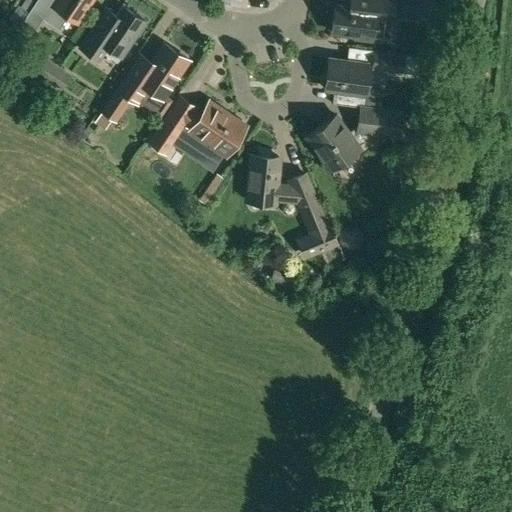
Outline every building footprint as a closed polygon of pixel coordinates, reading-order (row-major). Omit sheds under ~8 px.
[(36,0),(19,26),(32,34),(43,19),(59,30),(68,16),(77,22),(92,0),(36,0)] [(356,35),(355,38),(386,42),(389,21),(391,21),(393,0),(350,0),(350,6),(336,4),(332,32),(356,35)] [(399,0),(397,18),(428,22),(431,2),(416,0),(399,0)] [(79,47),(99,60),(107,48),(121,57),(146,21),(123,5),(106,29),(95,22),(79,47)] [(142,74),(131,67),(95,121),(106,128),(112,118),(117,121),(132,99),(137,103),(148,88),(162,98),(189,59),(163,42),(142,74)] [(401,71),(403,54),(375,50),(373,67),(401,71)] [(41,55),(32,68),(50,82),(60,67),(41,55)] [(332,103),(361,107),(361,106),(363,106),(369,64),(329,58),(325,88),(333,89),(332,103)] [(60,67),(50,82),(60,89),(70,75),(60,67)] [(198,145),(203,149),(206,146),(209,143),(226,154),(244,126),(209,102),(201,115),(193,109),(195,107),(181,97),(165,120),(149,143),(166,155),(181,133),(187,138),(192,131),(201,137),(199,141),(198,145)] [(358,124),(348,132),(336,115),(307,136),(330,168),(359,147),(361,145),(359,143),(372,133),(399,136),(402,112),(363,106),(361,106),(361,107),(358,124)] [(298,201),(303,213),(318,207),(305,173),(290,179),(292,186),(276,184),(279,157),(274,156),(271,153),(260,152),(257,154),(252,154),(247,200),(274,202),(275,198),(298,201)]
